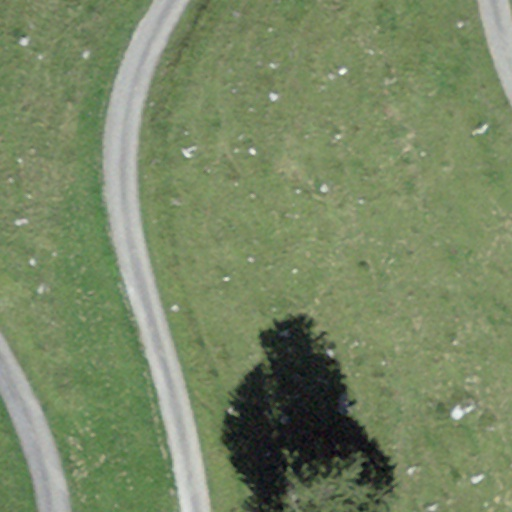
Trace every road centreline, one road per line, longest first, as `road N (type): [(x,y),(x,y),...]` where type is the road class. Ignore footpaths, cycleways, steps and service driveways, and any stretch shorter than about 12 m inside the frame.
road 1 (track): [(168,0),(144,33),(116,162),(181,511)]
road 2 (track): [(47,511),(0,372)]
